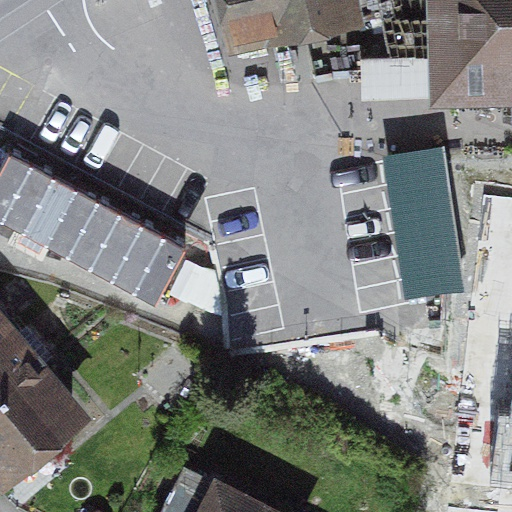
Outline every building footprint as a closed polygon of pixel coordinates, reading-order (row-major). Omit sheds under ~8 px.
[(359,17),(355,0),(211,0),(221,45),(359,17)] [(511,82),(511,0),(418,0),(420,84),(511,82)] [(382,151),(404,296),(466,287),(444,142),(382,151)] [(511,511),(511,462),(505,462),(510,416),(511,415),(511,196),(483,193),(451,481),(500,487),(497,511),(447,506),(446,511),(511,511)] [(0,466),(74,405),(0,324),(0,466)] [(161,511),(270,511),(185,467),(161,511)]
